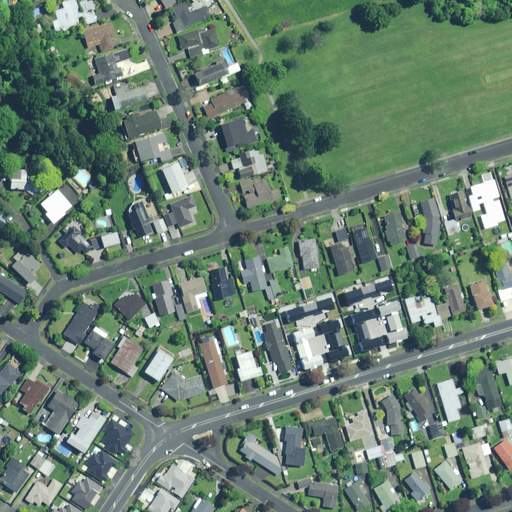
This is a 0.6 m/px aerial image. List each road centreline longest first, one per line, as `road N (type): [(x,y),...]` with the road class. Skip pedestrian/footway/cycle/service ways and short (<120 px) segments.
road 1 (residential): [(511,328),(171,435)]
road 2 (residential): [(233,232),(511,147)]
road 3 (residential): [(128,0),(233,232)]
road 4 (residential): [(27,339),(61,286),(233,232)]
road 5 (residential): [(27,339),(171,435)]
road 6 (residential): [(290,511),(171,435)]
